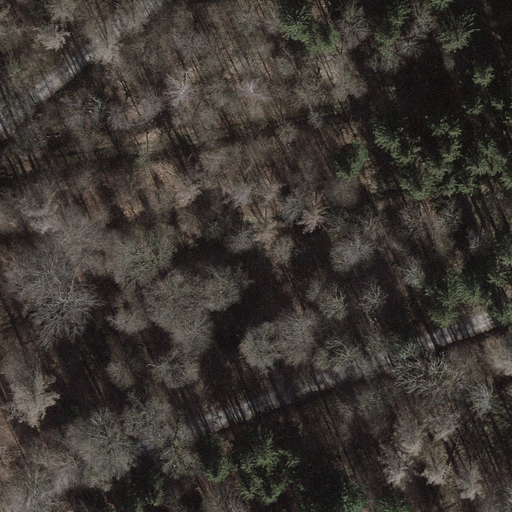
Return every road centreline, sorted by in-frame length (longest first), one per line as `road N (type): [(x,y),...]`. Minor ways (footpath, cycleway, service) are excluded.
road 1 (track): [(16,511),(77,469),(511,310)]
road 2 (track): [(0,123),(152,0)]
